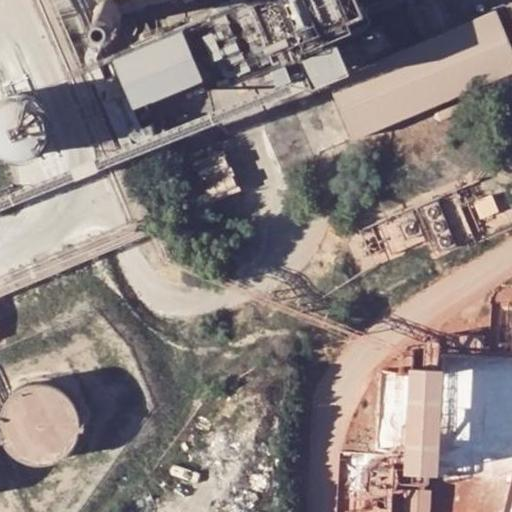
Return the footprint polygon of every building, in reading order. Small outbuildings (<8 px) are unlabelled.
[(102,2),(99,4),(97,6),(95,10),(94,14),(95,17),(96,21),(99,24),(102,26),(105,27),(109,28),(113,27),(116,25),(119,22),(121,19),(122,16),(122,13),(121,9),(120,6),(118,4),(115,2),(112,1),(108,0),(105,0),(102,2)] [(511,71),(511,50),(495,9),(350,70),(337,40),(300,56),(313,86),(328,80),(352,138),(511,71)] [(112,59),(132,108),(203,78),(181,29),(112,59)] [(285,60),(271,66),(278,81),(292,75),(285,60)] [(0,154),(1,155),(7,158),(12,159),(17,159),(23,159),(28,157),(33,155),(37,152),(41,149),(44,144),(47,140),(48,135),(49,130),(49,125),(48,120),(46,115),(44,111),(41,107),(37,103),(33,101),(28,99),(23,98),(18,97),(12,97),(7,99),(3,101),(0,102),(0,154)] [(190,164),(207,205),(239,192),(222,151),(190,164)] [(422,209),(439,250),(457,242),(440,201),(422,209)] [(412,211),(394,219),(405,247),(424,239),(412,211)] [(430,363),(430,469),(467,469),(466,363),(430,363)] [(4,401),(2,407),(1,409),(1,415),(1,421),(2,427),(3,433),(6,439),(9,444),(13,448),(18,452),(23,456),(32,459),(38,460),(44,460),(50,460),(55,458),(61,456),(66,453),(70,449),(74,444),(77,439),(80,434),(81,432),(82,426),(83,420),(83,414),(81,408),(79,403),(77,397),(73,393),(69,388),(64,385),(59,382),(54,380),(48,378),(42,378),(36,378),(30,379),(25,381),(20,384),(15,387),(11,392),(7,396),(4,401)]
